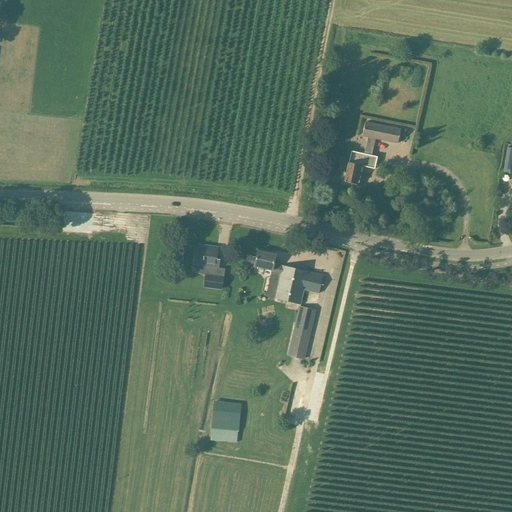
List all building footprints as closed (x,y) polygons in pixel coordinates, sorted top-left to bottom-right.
[(362,174),(365,175),(366,167),(375,169),(377,157),(372,156),(376,139),(398,144),(401,130),(365,122),(362,136),(369,138),(365,154),(352,151),(344,182),(359,186),(362,174)] [(503,172),(511,173),(511,148),(507,148),(503,172)] [(206,266),(203,286),(222,288),(224,269),(218,268),(219,261),(215,260),(217,248),(196,245),(194,264),(206,266)] [(323,275),(275,264),(273,263),(275,255),(258,251),(256,257),(248,255),(245,268),(254,270),(255,266),(272,270),(266,296),(300,305),(304,290),(319,294),(323,275)] [(305,359),(316,310),(300,306),(288,356),(305,359)] [(211,428),(238,432),(241,404),(213,401),(211,428)]
